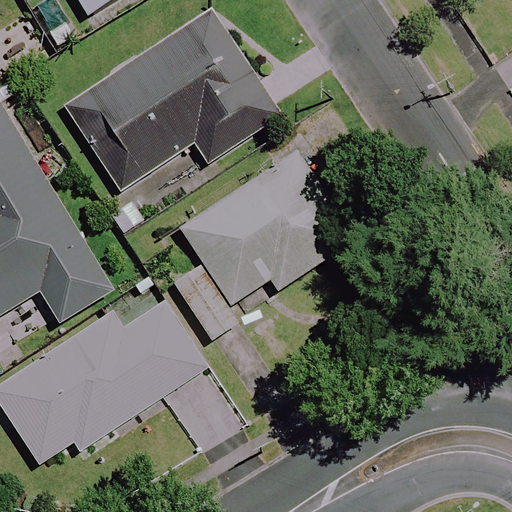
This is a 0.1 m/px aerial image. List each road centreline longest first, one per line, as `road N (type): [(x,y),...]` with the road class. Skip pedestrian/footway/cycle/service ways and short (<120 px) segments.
road 1 (residential): [(511,285),(502,255),(335,0)]
road 2 (residential): [(495,444),(456,438),(411,448),(300,511)]
